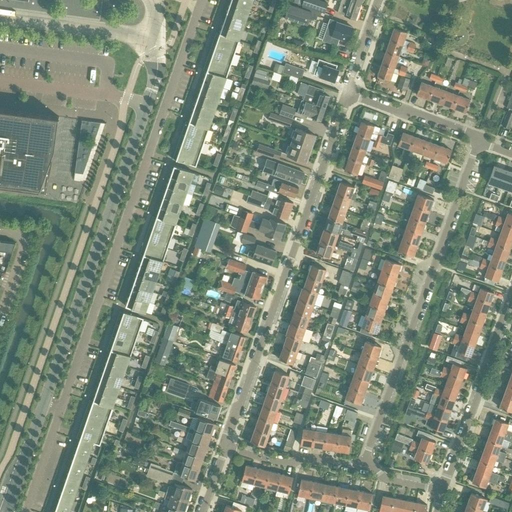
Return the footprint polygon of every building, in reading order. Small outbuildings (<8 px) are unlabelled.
[(230,0),(230,3),(250,9),(252,0),(230,0)] [(294,0),(294,2),(324,13),(327,4),(316,0),(294,0)] [(361,5),(347,0),(341,0),(337,12),(341,14),(356,19),(361,5)] [(230,3),(226,13),(246,20),(250,9),(230,3)] [(280,16),(307,25),(311,12),(284,3),(280,16)] [(226,13),(223,23),(243,30),(246,20),(226,13)] [(348,41),(353,28),(336,22),(336,24),(330,21),(323,40),(336,44),(338,38),(348,41)] [(323,22),(318,37),(322,38),(327,23),(323,22)] [(223,23),(219,33),(239,40),(243,30),(223,23)] [(394,28),(390,39),(402,43),(402,44),(408,46),(409,42),(404,40),(406,32),(394,28)] [(215,32),(211,45),(235,53),(239,40),(219,33),(215,32)] [(390,39),(386,51),(398,56),(401,48),(406,50),(408,46),(402,44),(402,43),(390,39)] [(211,45),(207,57),(230,66),(235,53),(211,45)] [(398,56),(386,51),(381,64),(394,68),(398,56)] [(202,70),(206,71),(226,78),(230,66),(207,57),(202,70)] [(313,75),(334,82),(338,70),(336,69),(337,65),(318,58),(313,75)] [(274,69),(282,72),(284,64),(276,62),(274,69)] [(282,73),(301,79),(304,70),(285,63),(282,73)] [(394,68),(381,64),(377,76),(389,80),(392,72),(398,74),(399,70),(394,68)] [(267,72),(256,69),(254,76),(267,81),(269,76),(266,75),(267,72)] [(206,71),(203,82),(223,88),(226,78),(206,71)] [(453,87),(459,90),(464,77),(458,75),(453,87)] [(254,76),(252,84),(266,89),(269,81),(267,81),(254,76)] [(401,76),(397,88),(405,91),(409,79),(401,76)] [(459,90),(465,92),(470,80),(464,77),(459,90)] [(203,82),(199,92),(219,98),(223,88),(203,82)] [(238,94),(242,95),(245,89),(246,85),(236,82),(232,91),(238,94)] [(416,95),(429,99),(434,87),(421,82),(416,95)] [(308,85),(303,100),(303,101),(325,108),(329,96),(320,93),(322,89),(308,85)] [(429,99),(441,104),(445,91),(434,87),(429,99)] [(441,104),(453,108),(457,95),(445,91),(441,104)] [(199,92),(196,102),(216,108),(219,98),(199,92)] [(470,100),(457,95),(453,108),(465,113),(470,100)] [(303,101),(303,100),(302,100),(297,113),(320,121),(325,108),(303,101)] [(196,102),(192,112),(212,119),(216,108),(196,102)] [(279,114),(292,119),(295,109),(282,105),(279,114)] [(0,188),(46,194),(53,158),(58,117),(0,108),(0,188)] [(511,113),(507,111),(502,126),(509,128),(511,119),(511,113)] [(192,112),(189,122),(209,129),(212,119),(192,112)] [(268,119),(289,127),(292,120),(270,113),(268,119)] [(185,120),(181,133),(204,141),(209,129),(189,122),(185,120)] [(361,121),(357,134),(370,138),(374,126),(361,121)] [(296,129),(291,143),(310,149),(315,135),(296,129)] [(410,150),(415,137),(402,132),(397,145),(404,148),(401,156),(402,159),(407,160),(408,155),(410,150)] [(181,133),(176,146),(200,154),(204,141),(181,133)] [(377,134),(375,140),(380,142),(390,146),(393,135),(387,133),(386,137),(377,134)] [(357,134),(352,146),(365,150),(370,138),(357,134)] [(410,150),(422,154),(427,141),(415,137),(410,150)] [(422,154),(434,159),(439,146),(427,141),(422,154)] [(310,149),(291,143),(287,155),(306,162),(310,149)] [(257,151),(278,158),(281,152),(259,144),(257,151)] [(200,154),(176,146),(172,159),(195,167),(200,154)] [(352,146),(348,159),(361,163),(365,150),(352,146)] [(439,146),(434,159),(447,163),(451,150),(439,146)] [(361,163),(348,159),(344,171),(357,175),(361,163)] [(263,171),(300,184),(304,173),(267,160),(263,171)] [(388,177),(398,181),(403,169),(392,165),(388,177)] [(174,166),(170,176),(190,183),(194,173),(174,166)] [(487,183),(498,186),(504,169),(493,166),(487,183)] [(508,190),(511,178),(511,172),(504,169),(498,186),(508,190)] [(378,180),(383,182),(387,173),(381,171),(378,180)] [(362,183),(381,190),(383,182),(378,180),(365,175),(362,183)] [(170,176),(167,186),(186,193),(190,183),(170,176)] [(256,186),(275,193),(278,192),(294,198),(298,187),(281,181),(281,182),(274,179),(272,185),(257,181),(256,186)] [(340,182),(336,194),(350,199),(354,201),(356,195),(352,193),(354,187),(340,182)] [(213,192),(221,195),(224,188),(215,185),(213,192)] [(425,185),(423,190),(432,194),(434,188),(425,185)] [(167,186),(163,196),(183,203),(186,193),(167,186)] [(252,190),(250,196),(290,211),(293,202),(277,197),(276,200),(268,197),(268,196),(252,190)] [(336,194),(332,206),(346,211),(350,199),(336,194)] [(418,194),(414,206),(429,211),(430,207),(433,199),(418,194)] [(290,211),(250,196),(248,195),(246,202),(263,209),(263,208),(270,211),(270,209),(273,210),(272,214),(287,219),(290,211)] [(163,196),(159,207),(179,213),(183,203),(163,196)] [(224,211),(236,215),(238,208),(227,204),(224,211)] [(332,206),(327,218),(342,223),(346,211),(332,206)] [(414,206),(409,217),(425,223),(427,215),(429,211),(414,206)] [(159,207),(156,217),(176,224),(179,213),(159,207)] [(206,213),(212,216),(215,209),(208,207),(206,213)] [(240,217),(250,220),(252,214),(242,210),(240,217)] [(481,215),(496,221),(511,226),(511,214),(508,213),(505,219),(498,216),(483,210),(481,215)] [(152,215),(148,228),(172,236),(176,224),(156,217),(152,215)] [(260,224),(250,220),(240,217),(239,217),(234,215),(230,225),(235,229),(246,232),(248,226),(265,232),(264,235),(279,240),(282,232),(260,224)] [(364,217),(360,229),(367,232),(370,220),(364,217)] [(409,217),(405,229),(420,234),(422,230),(425,223),(409,217)] [(205,218),(194,246),(209,252),(220,224),(205,218)] [(262,218),(260,224),(282,232),(285,224),(270,218),(269,221),(262,218)] [(327,218),(323,230),(337,235),(340,228),(346,230),(348,225),(342,223),(327,218)] [(502,228),(500,234),(511,238),(511,226),(496,221),(495,225),(502,228)] [(367,232),(360,229),(353,227),(351,234),(364,238),(367,232)] [(148,228),(143,241),(167,249),(172,236),(148,228)] [(405,229),(401,240),(417,246),(419,238),(420,234),(405,229)] [(323,230),(319,241),(334,246),(337,235),(323,230)] [(241,242),(253,246),(255,238),(244,234),(241,242)] [(490,237),(488,242),(509,249),(511,241),(511,238),(500,234),(498,240),(490,237)] [(0,250),(12,253),(16,243),(0,240),(0,250)] [(417,246),(401,240),(397,252),(413,257),(417,246)] [(139,254),(143,255),(163,262),(167,249),(143,241),(139,254)] [(334,246),(319,241),(315,253),(329,258),(334,246)] [(337,247),(349,251),(351,245),(339,241),(337,247)] [(494,249),(492,255),(505,260),(509,249),(488,242),(487,246),(494,249)] [(246,256),(271,264),(276,251),(257,244),(254,252),(248,250),(246,256)] [(359,254),(352,252),(350,257),(347,256),(343,268),(353,271),(359,254)] [(143,255),(139,265),(159,272),(163,262),(143,255)] [(483,258),(481,263),(501,271),(505,260),(492,255),(490,261),(483,258)] [(385,259),(381,271),(396,276),(397,272),(398,273),(400,264),(385,259)] [(241,274),(239,280),(263,288),(267,276),(252,271),(252,273),(244,270),(246,265),(229,260),(226,266),(239,271),(238,273),(241,274)] [(501,271),(481,263),(473,260),(472,264),(479,267),(487,270),(484,277),(497,281),(501,271)] [(311,264),(307,277),(321,282),(325,269),(311,264)] [(139,265),(136,275),(156,282),(159,272),(139,265)] [(341,283),(339,288),(346,290),(352,273),(343,270),(338,282),(341,283)] [(381,271),(377,282),(392,288),(395,280),(394,280),(396,276),(381,271)] [(136,275),(132,286),(152,293),(156,282),(136,275)] [(182,287),(190,289),(193,280),(185,277),(182,287)] [(307,277),(303,288),(317,293),(321,282),(307,277)] [(263,288),(239,280),(235,279),(234,279),(232,285),(236,287),(238,288),(238,285),(246,288),(244,294),(259,299),(263,288)] [(236,287),(232,285),(220,281),(217,288),(233,294),(236,287)] [(377,282),(373,294),(388,299),(389,295),(392,288),(377,282)] [(132,286),(129,296),(149,303),(152,293),(132,286)] [(302,287),(298,299),(313,304),(317,293),(303,288),(302,287)] [(460,292),(469,295),(490,303),(493,293),(480,288),(478,294),(470,291),(471,291),(461,287),(460,292)] [(388,299),(373,294),(369,305),(384,311),(387,303),(386,303),(388,299)] [(475,303),(472,309),(486,314),(490,303),(469,295),(467,300),(475,303)] [(149,303),(129,296),(125,306),(145,313),(149,303)] [(298,299),(294,311),(309,316),(313,304),(298,299)] [(347,299),(344,309),(351,311),(354,302),(347,299)] [(230,313),(235,315),(251,320),(256,307),(237,300),(234,309),(232,308),(232,306),(221,302),(218,309),(230,313)] [(369,305),(365,316),(380,322),(381,318),(384,311),(369,305)] [(351,311),(344,309),(339,324),(345,326),(351,311)] [(463,313),(461,318),(482,325),(486,314),(472,309),(470,315),(463,313)] [(167,320),(173,323),(177,312),(171,310),(167,320)] [(119,311),(115,323),(139,331),(143,319),(119,311)] [(294,311),(290,323),(305,328),(309,316),(294,311)] [(251,320),(235,315),(234,316),(237,317),(233,328),(247,332),(251,320)] [(467,324),(465,331),(478,335),(482,325),(461,318),(453,315),(451,319),(467,324)] [(380,322),(365,316),(361,328),(376,333),(379,326),(378,326),(380,322)] [(115,323),(111,336),(134,344),(139,331),(115,323)] [(168,323),(163,338),(173,341),(174,336),(189,341),(192,332),(178,327),(168,323)] [(222,334),(219,342),(241,350),(245,337),(231,332),(230,333),(222,330),(223,327),(212,323),(210,329),(222,334)] [(285,335),(287,336),(301,341),(305,328),(290,323),(285,335)] [(326,325),(323,334),(330,337),(333,327),(326,325)] [(453,339),(461,342),(474,347),(478,335),(465,331),(462,337),(455,334),(453,339)] [(106,349),(110,350),(130,357),(134,344),(111,336),(106,349)] [(287,336),(283,347),(297,352),(301,341),(287,336)] [(173,341),(163,338),(159,350),(168,353),(173,341)] [(452,343),(459,346),(457,352),(470,357),(474,347),(461,342),(453,339),(452,343)] [(365,341),(361,353),(377,358),(381,346),(365,341)] [(241,350),(219,342),(217,345),(225,348),(222,356),(237,361),(241,350)] [(302,354),(297,352),(283,347),(279,359),(293,364),(295,357),(300,359),(302,354)] [(110,350),(107,360),(127,367),(130,357),(110,350)] [(361,353),(357,364),(372,369),(374,366),(377,358),(361,353)] [(443,366),(442,371),(462,378),(466,368),(460,366),(462,361),(447,356),(445,360),(453,363),(451,369),(443,366)] [(322,361),(314,358),(309,357),(304,373),(316,378),(322,361)] [(427,363),(431,364),(433,365),(436,360),(429,357),(427,363)] [(107,360),(103,370),(123,377),(127,367),(107,360)] [(210,365),(209,369),(231,377),(235,365),(219,360),(216,368),(210,365)] [(356,368),(353,375),(369,381),(371,373),(372,369),(357,364),(356,368)] [(447,378),(445,385),(458,390),(462,378),(442,371),(432,367),(430,373),(440,376),(440,375),(447,378)] [(214,381),(212,384),(227,390),(231,377),(209,369),(206,378),(214,381)] [(103,370),(100,380),(120,387),(123,377),(103,370)] [(275,370),(271,382),(285,387),(289,375),(275,370)] [(353,375),(349,387),(364,392),(366,388),(369,381),(353,375)] [(306,385),(303,393),(310,396),(315,380),(304,376),(301,383),(306,385)] [(170,378),(168,385),(187,391),(189,385),(170,378)] [(100,380),(96,390),(116,397),(120,387),(100,380)] [(201,392),(208,397),(222,401),(227,390),(212,384),(205,382),(201,392)] [(271,382),(266,394),(281,399),(285,387),(271,382)] [(434,391),(434,392),(455,399),(458,390),(445,385),(443,390),(436,387),(427,383),(425,388),(434,391)] [(187,391),(168,385),(166,391),(184,398),(187,391)] [(511,387),(507,386),(503,397),(511,399),(511,387)] [(364,392),(349,387),(345,399),(360,404),(363,396),(364,392)] [(419,391),(414,389),(411,397),(416,399),(419,391)] [(96,390),(93,400),(113,407),(116,397),(96,390)] [(440,399),(437,406),(451,410),(455,399),(434,392),(432,397),(440,399)] [(310,396),(303,393),(299,404),(306,406),(310,396)] [(266,394),(262,406),(277,411),(281,399),(266,394)] [(511,399),(503,397),(499,407),(511,412),(511,399)] [(195,412),(215,419),(220,406),(199,398),(195,412)] [(89,399),(85,412),(108,420),(113,407),(93,400),(89,399)] [(262,406),(258,418),(272,423),(277,411),(262,406)] [(345,416),(347,410),(336,406),(330,423),(335,424),(339,413),(340,413),(340,414),(345,416)] [(428,409),(426,413),(447,421),(451,410),(437,406),(435,411),(428,409)] [(412,408),(409,407),(406,413),(411,415),(426,420),(425,425),(443,432),(447,421),(426,413),(421,411),(412,408)] [(190,413),(179,409),(177,414),(188,418),(190,413)] [(357,413),(347,410),(345,416),(344,419),(354,423),(357,413)] [(85,412),(80,425),(104,433),(108,420),(85,412)] [(193,418),(189,428),(211,435),(213,428),(214,424),(215,424),(198,418),(193,418)] [(258,418),(254,430),(268,435),(272,423),(258,418)] [(511,424),(495,419),(491,428),(511,436),(511,432),(511,428),(511,424)] [(188,432),(186,439),(185,439),(207,446),(209,439),(210,436),(211,436),(211,435),(189,428),(171,421),(169,426),(188,432)] [(80,439),(93,443),(99,446),(104,433),(80,425),(76,437),(80,439)] [(511,436),(491,428),(487,439),(501,444),(502,439),(510,442),(511,437),(511,436)] [(290,429),(286,441),(293,443),(297,431),(290,429)] [(308,446),(312,446),(315,431),(303,429),(300,445),(308,446)] [(268,435),(254,430),(250,442),(264,446),(268,435)] [(403,443),(410,445),(431,452),(435,442),(431,440),(433,436),(418,430),(416,435),(422,437),(419,443),(412,441),(412,439),(397,434),(395,440),(403,443)] [(316,447),(324,449),(327,432),(315,431),(312,446),(316,447)] [(332,450),(336,450),(339,434),(327,432),(324,449),(332,450)] [(339,434),(336,450),(340,451),(348,452),(351,436),(339,434)] [(188,446),(186,452),(203,458),(205,450),(206,447),(207,447),(207,446),(185,439),(186,439),(178,436),(176,441),(183,443),(183,444),(188,446)] [(80,439),(73,458),(87,462),(93,443),(80,439)] [(487,439),(484,450),(505,458),(506,454),(498,451),(501,444),(487,439)] [(403,443),(395,440),(391,449),(399,452),(403,443)] [(293,443),(286,441),(284,448),(291,451),(293,443)] [(431,452),(410,445),(408,449),(416,452),(414,459),(427,463),(431,452)] [(484,450),(480,461),(493,465),(495,460),(503,463),(505,458),(484,450)] [(186,452),(182,463),(199,469),(201,462),(202,458),(203,458),(186,452)] [(73,458),(66,477),(80,481),(87,462),(73,458)] [(134,463),(142,466),(144,461),(136,458),(134,463)] [(480,461),(476,471),(503,481),(504,477),(490,472),(493,465),(480,461)] [(182,463),(177,462),(176,466),(176,467),(176,468),(178,472),(178,473),(178,474),(195,480),(197,473),(198,469),(199,469),(182,463)] [(150,464),(148,470),(171,478),(173,473),(159,467),(150,464)] [(241,481),(253,484),(257,468),(253,467),(245,465),(241,481)] [(253,484),(265,487),(269,471),(261,469),(257,468),(253,484)] [(171,478),(148,470),(146,476),(169,484),(171,478)] [(265,487),(277,490),(281,474),(277,473),(269,471),(265,487)] [(503,481),(476,471),(472,483),(485,487),(487,481),(495,484),(497,480),(503,482),(503,481)] [(281,474),(277,490),(289,493),(293,477),(285,475),(284,475),(281,474)] [(66,477),(60,496),(73,500),(80,481),(66,477)] [(297,495),(309,498),(313,482),(309,481),(301,479),(297,495)] [(315,499),(321,500),(325,484),(317,482),(317,483),(313,482),(309,502),(314,503),(315,499)] [(169,486),(166,493),(188,501),(190,493),(191,490),(192,489),(175,483),(173,488),(169,486)] [(321,500),(333,502),(336,487),(332,486),(333,486),(325,484),(321,500)] [(333,502),(345,505),(348,489),(340,487),(336,487),(333,502)] [(345,505),(357,507),(360,491),(356,491),(356,490),(348,489),(345,505)] [(169,501),(167,506),(184,511),(186,505),(187,501),(188,501),(166,493),(166,494),(159,491),(157,496),(164,498),(164,499),(169,501)] [(360,491),(357,507),(369,510),(372,494),(364,492),(360,491)] [(467,504),(482,510),(486,499),(471,493),(467,504)] [(240,502),(246,504),(248,497),(242,495),(240,502)] [(60,496),(54,511),(69,511),(73,500),(60,496)] [(390,511),(393,498),(382,496),(379,509),(386,511),(385,511),(390,511)] [(248,497),(246,504),(252,506),(255,499),(248,497)] [(509,503),(490,497),(488,502),(500,506),(507,508),(509,503)] [(401,511),(404,500),(393,498),(390,511),(401,511)] [(413,511),(415,503),(404,500),(401,511),(413,511)] [(164,511),(183,511),(184,511),(167,506),(167,507),(155,502),(153,508),(164,511)] [(240,511),(241,510),(245,511),(246,507),(233,502),(231,507),(226,505),(223,511),(240,511)] [(415,503),(413,511),(425,511),(427,505),(415,503)]
